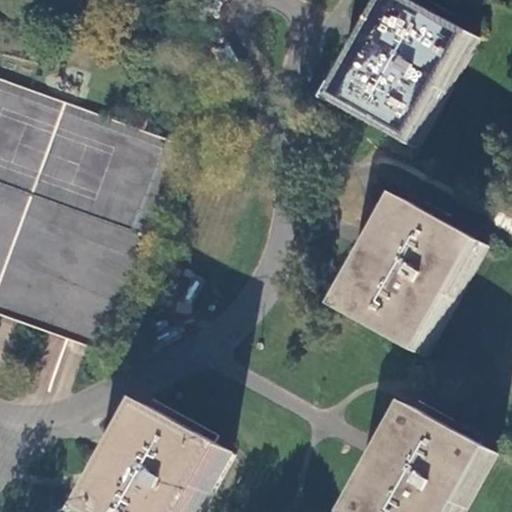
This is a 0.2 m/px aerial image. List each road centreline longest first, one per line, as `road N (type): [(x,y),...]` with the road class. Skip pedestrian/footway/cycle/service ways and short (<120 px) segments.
road 1 (residential): [(0,413),(77,407),(229,326),(269,273),(282,234),(290,182),(276,111)]
road 2 (residential): [(276,111),(308,29),(306,17),(283,0)]
